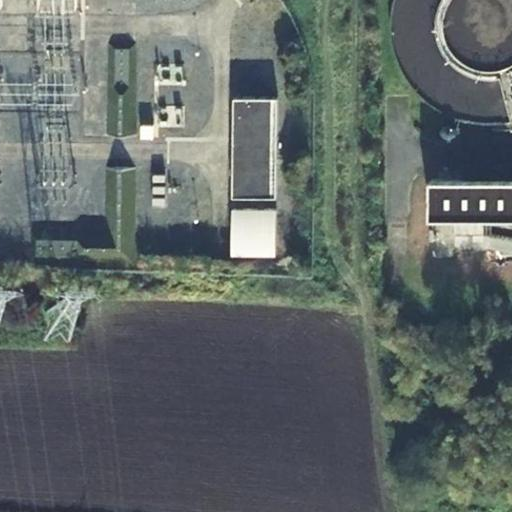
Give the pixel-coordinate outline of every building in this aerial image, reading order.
[(136,47),(115,47),(113,136),(134,136),(136,47)] [(278,93),(237,93),(236,190),(278,190),(278,93)] [(135,262),(136,168),(107,168),(107,230),(35,229),(35,261),(135,262)] [(511,181),(432,180),(432,212),(511,212),(511,181)] [(280,204),(235,203),(235,249),(279,250),(280,204)]
